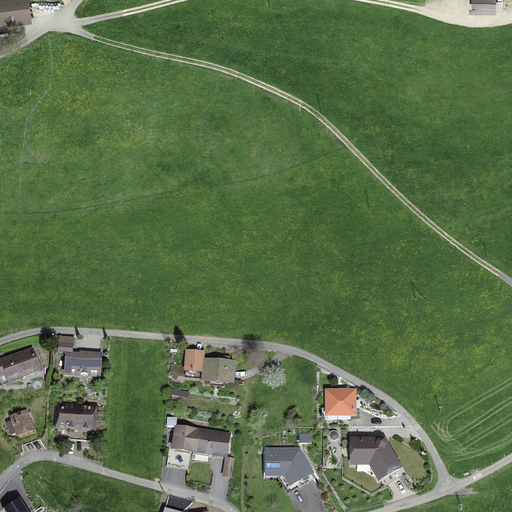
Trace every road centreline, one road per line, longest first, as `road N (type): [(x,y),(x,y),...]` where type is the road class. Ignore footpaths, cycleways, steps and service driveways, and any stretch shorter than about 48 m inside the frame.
road 1 (track): [(52,24),(233,72),(307,107),(430,223),(511,283)]
road 2 (residential): [(0,341),(47,329),(89,330),(300,353),(410,420),(451,489)]
road 3 (residential): [(0,484),(23,459),(48,455),(234,511)]
road 4 (track): [(369,0),(461,18),(511,17)]
road 5 (track): [(52,24),(175,0)]
